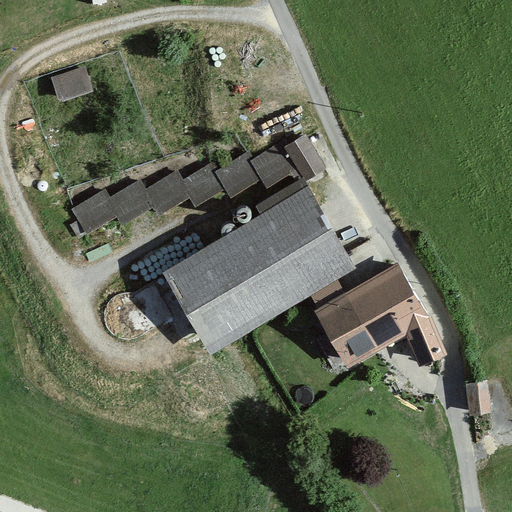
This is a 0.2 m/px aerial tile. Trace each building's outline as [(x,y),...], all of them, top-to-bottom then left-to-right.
[(59,98),(93,87),(85,64),(51,75),(59,98)] [(72,206),(87,231),(117,214),(122,222),(153,204),(158,212),(189,194),(195,204),(226,187),(230,194),(261,176),(266,185),(291,171),(294,176),(301,171),(302,173),(305,171),(308,176),(326,166),(305,131),(284,143),(282,139),(253,156),(249,149),(218,167),(214,159),(183,177),(178,168),(146,187),(140,177),(110,195),(105,187),(72,206)] [(356,265),(304,174),(256,200),(260,208),(163,263),(210,347),(356,265)] [(430,311),(398,258),(343,288),(317,303),(314,304),(344,365),(405,330),(418,361),(447,351),(430,311)] [(317,303),(343,288),(337,276),(310,291),(317,303)] [(469,412),(491,410),(487,376),(465,379),(469,412)]
